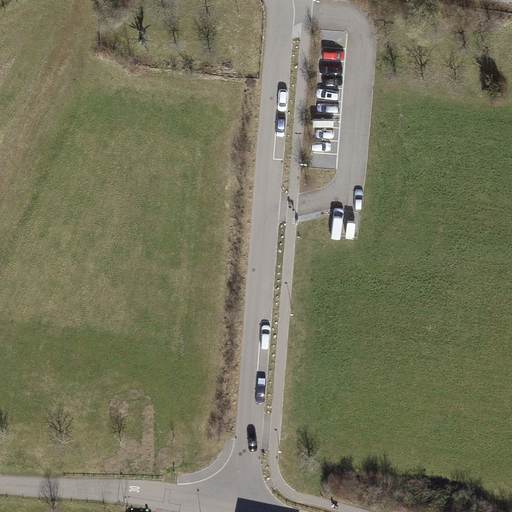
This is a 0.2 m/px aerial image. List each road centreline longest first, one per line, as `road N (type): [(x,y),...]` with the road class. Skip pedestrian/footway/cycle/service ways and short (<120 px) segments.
road 1 (residential): [(241,506),(278,0)]
road 2 (residential): [(0,487),(241,506)]
